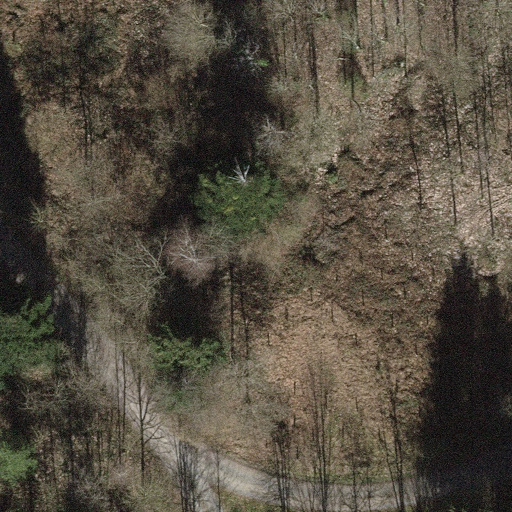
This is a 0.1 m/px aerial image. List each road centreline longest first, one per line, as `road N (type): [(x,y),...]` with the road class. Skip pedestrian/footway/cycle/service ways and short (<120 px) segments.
road 1 (track): [(0,246),(190,462),(216,511)]
road 2 (track): [(190,462),(286,498),(399,497),(511,449)]
